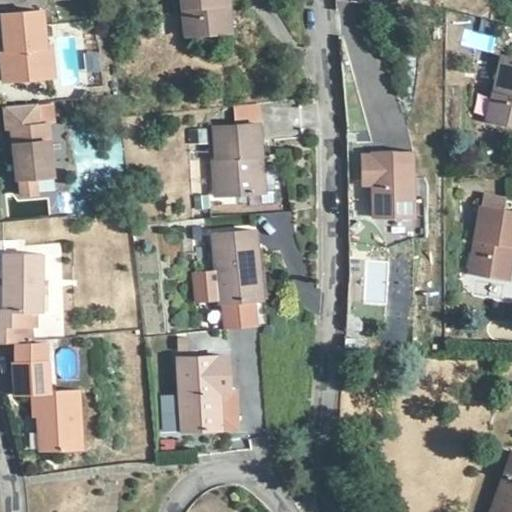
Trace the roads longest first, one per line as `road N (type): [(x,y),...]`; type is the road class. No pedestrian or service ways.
road 1 (residential): [(318,511),(335,279),(319,0)]
road 2 (residential): [(176,511),(195,482),(220,469),(250,483),(278,511)]
